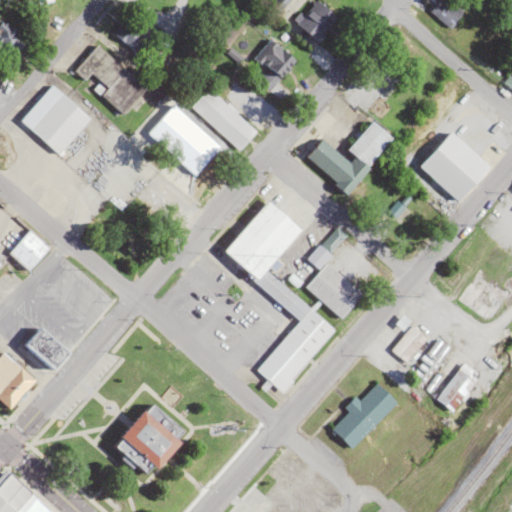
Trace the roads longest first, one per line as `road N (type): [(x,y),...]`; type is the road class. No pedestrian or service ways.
road 1 (residential): [(202,511),(511,154)]
road 2 (residential): [(347,489),(0,184)]
road 3 (residential): [(0,447),(264,152)]
road 4 (residential): [(511,360),(264,152)]
road 5 (residential): [(264,152),(390,0)]
road 6 (residential): [(511,109),(387,10)]
road 7 (residential): [(85,0),(0,100)]
